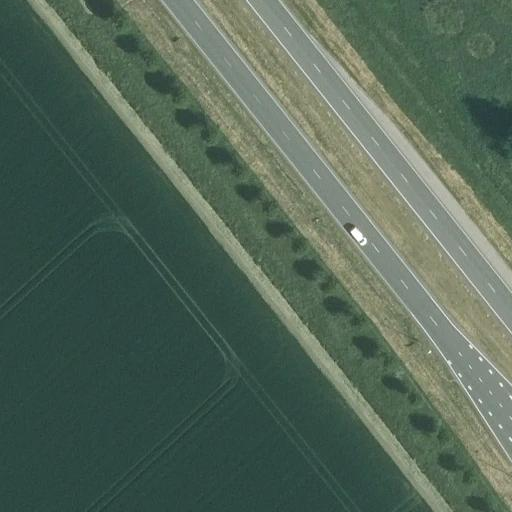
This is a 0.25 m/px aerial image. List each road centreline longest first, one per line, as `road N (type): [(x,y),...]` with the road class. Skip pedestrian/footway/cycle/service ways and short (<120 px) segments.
road 1 (trunk): [(176,0),(511,421)]
road 2 (trunk): [(511,314),(260,0)]
